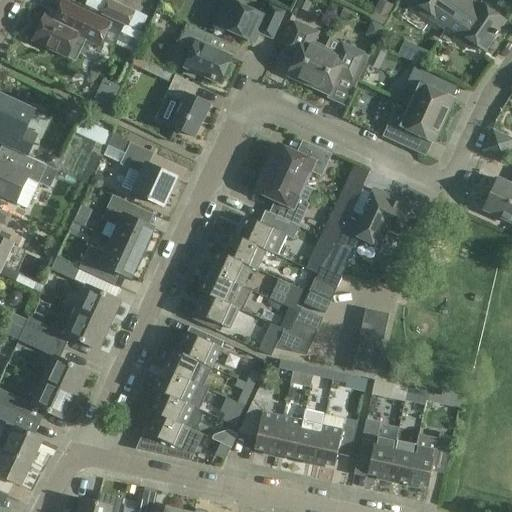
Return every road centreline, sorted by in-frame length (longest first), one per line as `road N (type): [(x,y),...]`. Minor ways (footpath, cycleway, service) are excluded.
road 1 (residential): [(78,452),(238,112),(251,101),(271,105),(443,185),(511,61)]
road 2 (residential): [(336,511),(78,452)]
